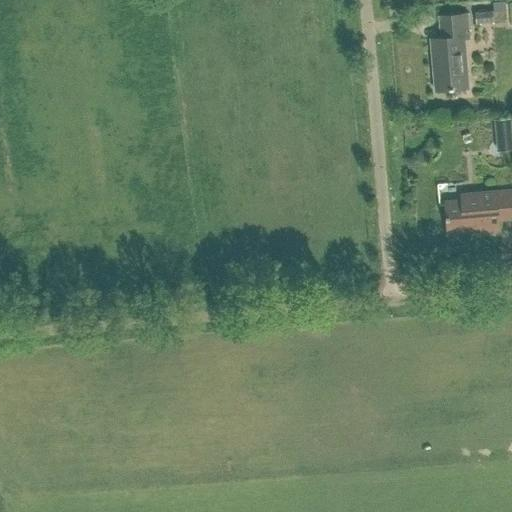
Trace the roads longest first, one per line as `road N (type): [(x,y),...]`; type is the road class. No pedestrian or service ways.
road 1 (residential): [(0,334),(390,301)]
road 2 (residential): [(390,301),(364,0)]
road 3 (residential): [(390,301),(511,291)]
